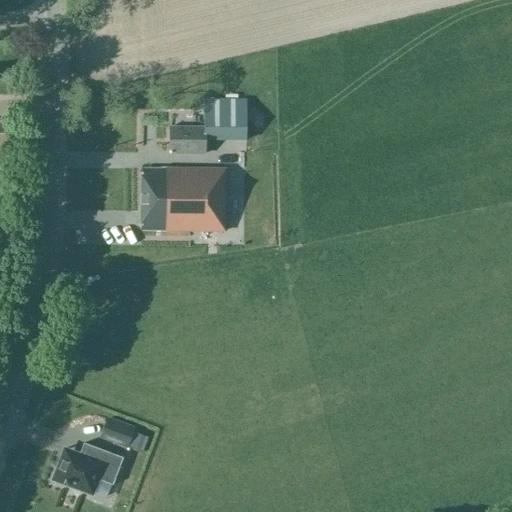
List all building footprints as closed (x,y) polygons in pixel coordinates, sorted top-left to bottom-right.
[(171,129),(170,154),(204,154),(205,140),(229,141),(245,141),(245,100),(230,100),(204,99),(204,129),(171,129)] [(0,157),(10,156),(9,120),(0,120),(0,157)] [(140,230),(223,232),(225,171),(142,168),(140,230)] [(134,429),(108,419),(101,437),(127,447),(134,429)] [(123,458),(84,443),(77,461),(62,455),(52,480),(92,495),(98,480),(113,486),(123,458)]
